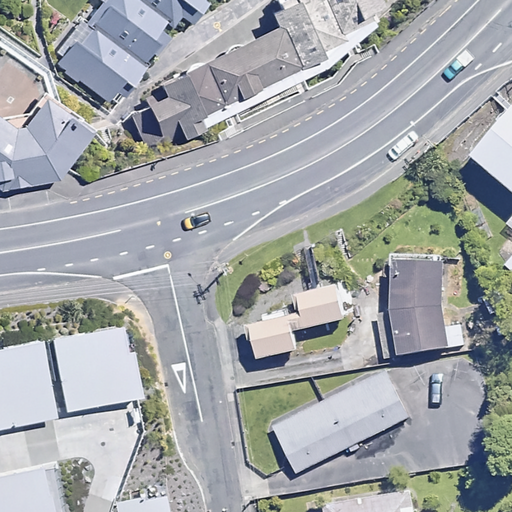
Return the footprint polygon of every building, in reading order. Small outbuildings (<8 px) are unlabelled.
[(107,0),(80,41),(76,39),(57,67),(118,107),(178,16),(193,25),(209,0),(107,0)] [(162,85),(133,111),(150,147),(193,132),(274,93),(331,67),(351,44),(378,27),(370,15),(386,4),(383,0),(277,0),(283,9),(274,14),(278,29),(162,85)] [(0,116),(0,190),(57,179),(91,130),(47,99),(26,130),(19,130),(0,116)] [(511,105),(507,101),(470,146),(511,181),(511,105)] [(445,350),(439,256),(384,260),(390,353),(445,350)] [(342,315),(334,283),(285,294),(293,326),(342,315)] [(290,353),(281,314),(236,324),(246,364),(290,353)] [(129,322),(54,335),(68,412),(143,399),(129,322)] [(40,336),(0,343),(0,429),(56,419),(40,336)] [(399,425),(370,362),(261,413),(290,476),(399,425)] [(57,511),(47,470),(0,480),(0,511),(57,511)] [(414,511),(411,491),(326,504),(326,511),(414,511)] [(169,511),(166,496),(119,506),(120,511),(169,511)]
